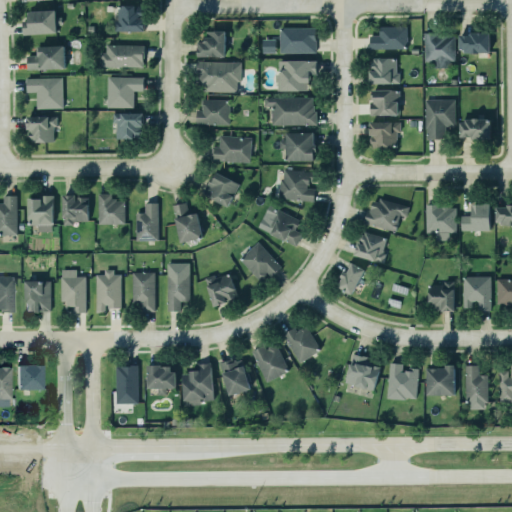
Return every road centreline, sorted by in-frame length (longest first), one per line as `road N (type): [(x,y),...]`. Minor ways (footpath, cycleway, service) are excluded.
road 1 (tertiary): [(46,474),(511,474)]
road 2 (residential): [(0,342),(174,344),(250,330),(302,295),(334,218),(342,172)]
road 3 (tertiary): [(392,446),(46,448),(46,474)]
road 4 (residential): [(168,5),(417,0)]
road 5 (residential): [(511,339),(377,334),(302,295)]
road 6 (residential): [(342,172),(341,0)]
road 7 (residential): [(171,165),(0,169)]
road 8 (residential): [(342,172),(511,170)]
road 9 (residential): [(171,165),(167,0)]
road 10 (tertiary): [(511,444),(392,446)]
